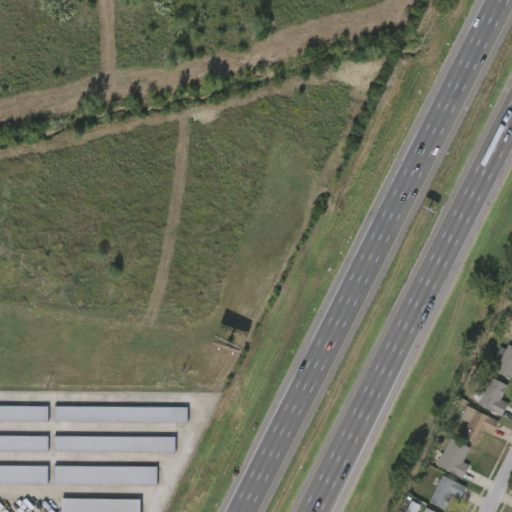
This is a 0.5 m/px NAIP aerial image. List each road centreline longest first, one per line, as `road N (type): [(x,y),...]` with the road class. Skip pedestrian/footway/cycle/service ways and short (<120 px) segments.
road 1 (motorway): [(497,0),(239,511)]
road 2 (motorway): [(310,511),(511,112)]
